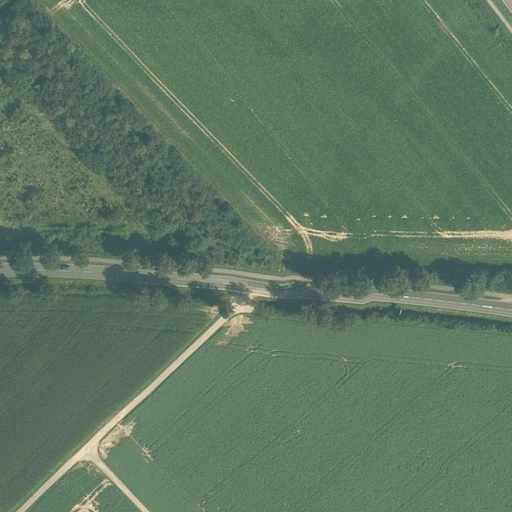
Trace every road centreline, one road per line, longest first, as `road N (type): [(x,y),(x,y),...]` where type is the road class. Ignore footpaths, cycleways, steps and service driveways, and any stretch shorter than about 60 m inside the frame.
road 1 (secondary): [(511,311),(184,277),(0,268)]
road 2 (track): [(17,511),(238,305),(246,283)]
